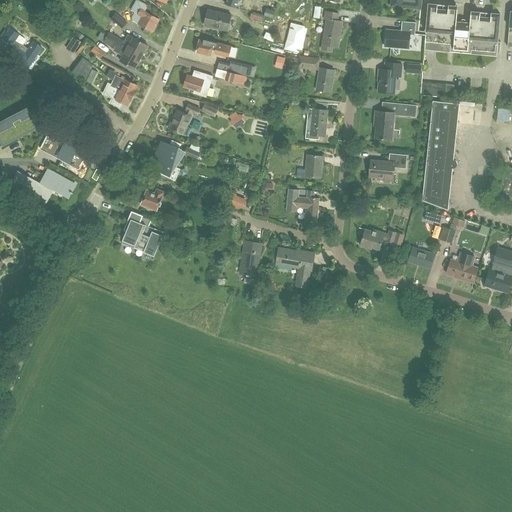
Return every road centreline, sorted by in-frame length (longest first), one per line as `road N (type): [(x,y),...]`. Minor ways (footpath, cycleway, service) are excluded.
road 1 (residential): [(511,317),(339,259),(345,127),(366,0)]
road 2 (unclassified): [(0,404),(82,229)]
road 3 (residential): [(191,0),(153,97),(112,168)]
road 4 (residential): [(497,72),(471,192),(480,207),(511,217)]
